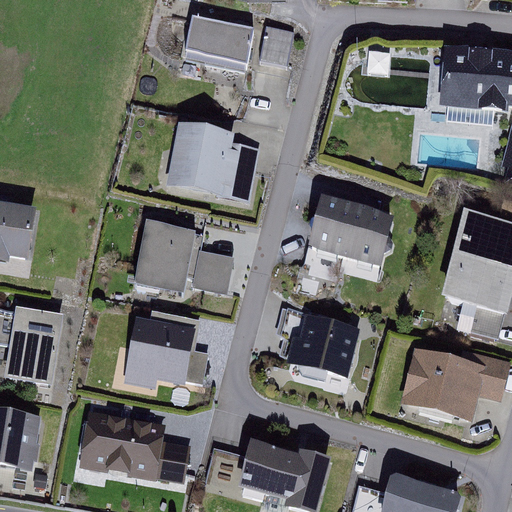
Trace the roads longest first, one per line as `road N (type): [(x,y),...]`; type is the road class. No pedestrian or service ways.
road 1 (residential): [(511,29),(323,18),(223,404)]
road 2 (residential): [(223,404),(496,478)]
